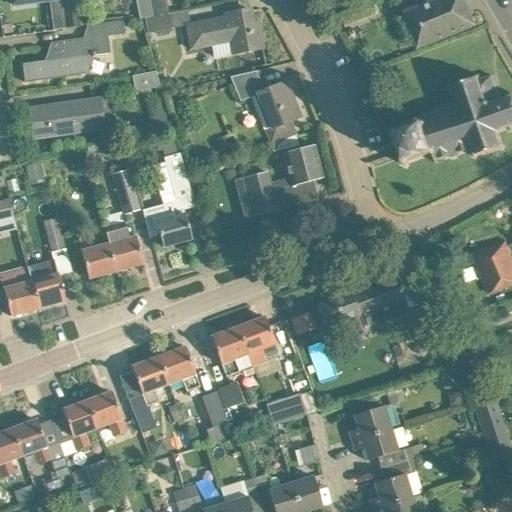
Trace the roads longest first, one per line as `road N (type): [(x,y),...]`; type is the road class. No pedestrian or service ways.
road 1 (tertiary): [(0,380),(375,239)]
road 2 (residential): [(375,239),(345,127),(284,0)]
road 3 (tertiary): [(375,239),(511,177)]
